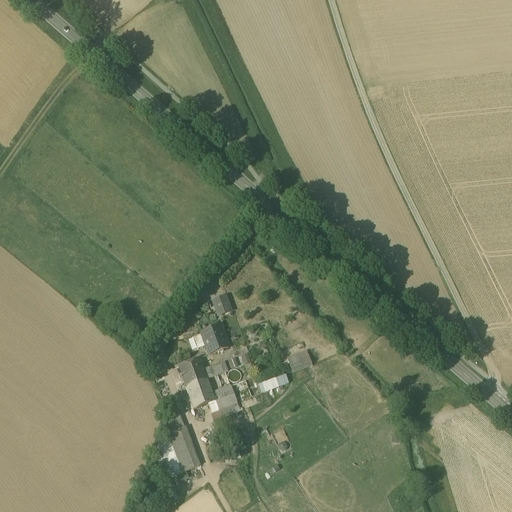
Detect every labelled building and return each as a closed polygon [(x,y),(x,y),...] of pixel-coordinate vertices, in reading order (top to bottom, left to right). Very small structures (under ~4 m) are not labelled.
[(226,298),(214,303),(219,318),(231,313),(226,298)] [(221,328),(202,335),(210,357),(229,350),(221,328)] [(141,339),(136,345),(144,351),(149,346),(141,339)] [(308,358),(290,365),(293,374),(312,367),(308,358)] [(201,360),(179,368),(195,411),(216,403),(213,395),(201,360)] [(171,396),(161,369),(152,373),(153,376),(163,400),(171,396)] [(256,379),(213,395),(216,403),(219,412),(262,396),(256,379)] [(171,396),(163,400),(167,409),(175,405),(171,396)] [(175,421),(166,425),(165,426),(169,436),(179,432),(175,421)] [(179,432),(169,436),(183,475),(199,468),(185,429),(179,432)] [(183,475),(169,436),(163,440),(156,454),(166,480),(170,479),(183,475)]
